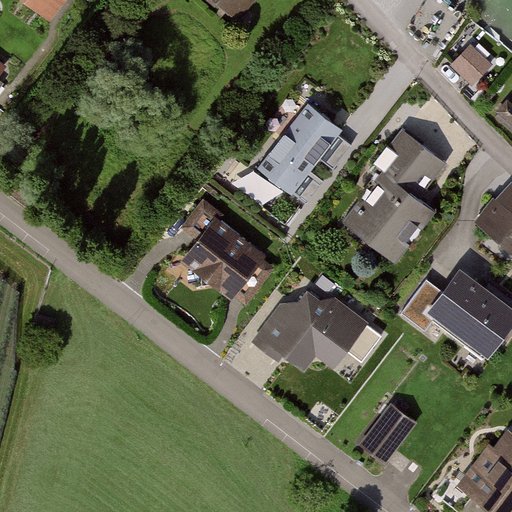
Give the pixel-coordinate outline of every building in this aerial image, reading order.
[(29,0),(47,14),(58,0),(29,0)] [(260,0),(205,0),(242,26),(260,0)] [(473,46),(455,63),(471,80),(489,62),(473,46)] [(511,101),(509,99),(498,111),(511,123),(511,101)] [(309,102),(258,168),(306,204),(322,184),(308,174),(320,158),(334,169),(353,145),(339,134),(343,129),(309,102)] [(446,163),(402,129),(375,165),(381,170),(342,221),(396,263),(436,211),(419,198),(446,163)] [(511,184),(480,225),(511,249),(511,184)] [(203,240),(188,259),(202,270),(203,284),(218,283),(231,293),(260,256),(216,222),(222,214),(204,200),(184,226),(203,240)] [(300,276),(254,342),(333,396),(378,331),(300,276)] [(511,323),(511,312),(465,277),(450,297),(427,280),(403,313),(426,330),(433,321),(485,360),(511,323)] [(364,448),(387,464),(415,425),(393,409),(364,448)] [(511,511),(511,431),(500,423),(455,487),(492,511),(511,511)]
